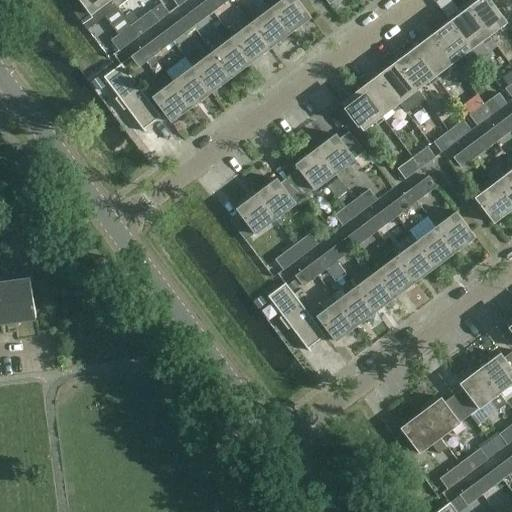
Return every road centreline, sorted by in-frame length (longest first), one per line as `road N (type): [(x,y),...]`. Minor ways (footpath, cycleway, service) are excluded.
road 1 (residential): [(107,232),(415,0)]
road 2 (residential): [(270,450),(511,270)]
road 3 (tertiary): [(270,450),(107,232)]
road 4 (tertiary): [(107,232),(0,81)]
